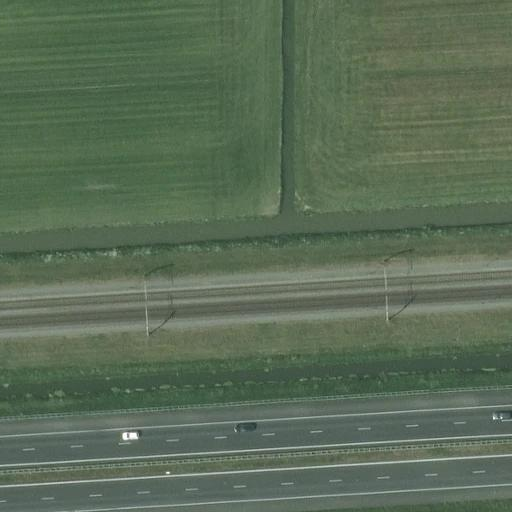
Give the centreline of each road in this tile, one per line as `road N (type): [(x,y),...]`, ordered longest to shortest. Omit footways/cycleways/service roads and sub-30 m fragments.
road 1 (motorway): [(511,423),(0,453)]
road 2 (motorway): [(0,502),(511,472)]
